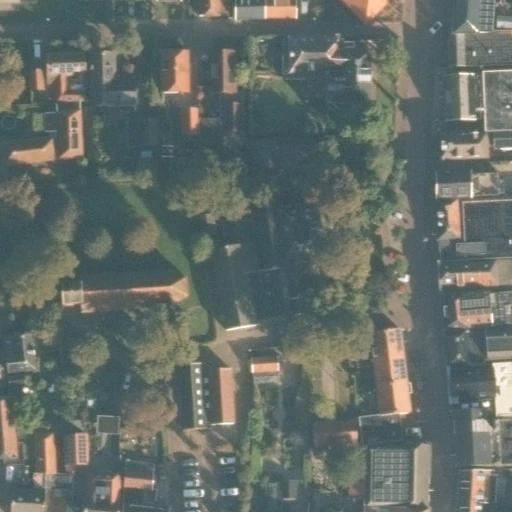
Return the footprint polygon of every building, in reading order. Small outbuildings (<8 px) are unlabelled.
[(197,0),(198,17),(212,16),(219,16),(227,16),(226,0),(197,0)] [(264,19),(264,0),(234,0),(234,19),(264,19)] [(295,0),(264,0),(264,19),(295,18),(295,0)] [(339,0),(364,24),(384,5),(384,0),(339,0)] [(453,0),(452,33),(497,32),(511,32),(511,5),(507,5),(507,0),(453,0)] [(511,32),(497,32),(452,33),(448,33),(448,67),(511,66),(511,32)] [(336,37),(287,36),(287,74),(325,74),(325,103),(368,104),(369,52),(336,51),(336,37)] [(187,93),(187,52),(161,53),(161,93),(187,93)] [(235,93),(234,52),(208,52),(209,72),(206,74),(207,80),(209,81),(209,95),(223,94),(223,133),(242,133),(241,93),(235,93)] [(114,81),(114,53),(89,54),(89,107),(135,107),(134,81),(114,81)] [(55,104),(56,104),(79,104),(79,102),(84,102),(84,91),(85,91),(85,77),(84,54),(46,55),(46,84),(54,84),(54,104),(55,104)] [(511,67),(501,68),(501,73),(481,73),(481,75),(441,77),(443,121),(483,120),(484,133),(511,131),(511,67)] [(43,91),(43,71),(28,71),(29,92),(43,91)] [(79,110),(79,104),(56,104),(56,114),(45,114),(45,132),(56,132),(56,138),(1,144),(2,167),(81,157),(80,110),(79,110)] [(197,136),(196,109),(182,109),(183,137),(197,136)] [(157,148),(157,119),(139,120),(140,148),(157,148)] [(511,131),(484,133),(440,135),(440,137),(441,160),(487,159),(486,146),(505,145),(505,144),(511,144),(511,131)] [(275,170),(274,141),(244,142),(246,172),(275,170)] [(136,161),(136,171),(156,171),(156,161),(136,161)] [(435,200),(497,197),(497,174),(469,175),(469,171),(435,173),(435,200)] [(453,239),(455,262),(496,261),(496,259),(511,258),(511,197),(497,198),(497,197),(435,200),(435,201),(433,201),(436,241),(453,239)] [(230,208),(228,199),(199,203),(201,213),(230,208)] [(278,209),(284,269),(288,268),(287,260),(322,256),(316,204),(278,209)] [(284,269),(278,209),(277,206),(250,209),(251,219),(254,243),(253,244),(210,250),(225,331),(291,320),(291,317),(289,301),(284,269)] [(216,237),(212,215),(197,217),(201,239),(216,237)] [(511,260),(496,261),(455,262),(437,263),(439,292),(464,291),(464,288),(498,287),(498,286),(511,285),(511,260)] [(60,286),(61,307),(80,305),(80,311),(80,313),(82,313),(87,312),(91,312),(91,313),(93,313),(93,312),(129,309),(129,310),(131,310),(131,309),(149,307),(149,309),(151,308),(151,307),(169,306),(169,307),(171,307),(171,306),(185,297),(186,298),(186,297),(185,279),(169,271),(77,277),(77,285),(60,286)] [(487,292),(439,296),(443,331),(490,327),(511,325),(511,308),(510,290),(487,292)] [(289,301),(291,317),(303,315),(301,299),(289,301)] [(372,361),(402,357),(399,329),(369,333),(369,334),(353,336),(355,369),(372,367),(372,361)] [(444,369),(446,369),(511,362),(511,330),(484,332),(468,333),(468,332),(466,332),(441,335),(444,369)] [(34,369),(30,335),(11,337),(3,338),(6,373),(34,369)] [(301,358),(300,345),(284,347),(284,357),(301,358)] [(275,357),(250,358),(251,374),(251,383),(274,381),(274,373),(276,372),(275,357)] [(372,361),(376,387),(405,384),(402,357),(372,361)] [(511,362),(446,369),(449,404),(462,404),(477,402),(493,400),(495,415),(495,421),(508,420),(511,420),(511,362)] [(201,371),(200,364),(178,365),(182,431),(205,429),(204,426),(233,424),(229,369),(201,371)] [(24,386),(24,378),(8,379),(8,387),(24,386)] [(376,387),(379,415),(358,418),(361,445),(377,444),(376,431),(400,428),(398,414),(409,413),(405,384),(376,387)] [(19,445),(13,445),(11,397),(0,397),(0,460),(4,460),(4,466),(20,465),(19,445)] [(511,420),(508,420),(495,421),(488,421),(487,410),(451,412),(454,467),(490,465),(511,464),(511,420)] [(109,418),(108,435),(118,436),(118,419),(109,418)] [(347,499),(363,499),(359,446),(355,447),(354,421),(312,423),(313,448),(350,447),(349,454),(347,499)] [(65,475),(73,475),(73,466),(88,466),(87,436),(76,435),(77,424),(64,424),(63,466),(65,466),(65,475)] [(400,428),(376,431),(377,444),(401,441),(400,428)] [(70,511),(73,475),(65,475),(55,475),(53,433),(34,434),(36,474),(33,474),(32,492),(45,493),(43,511),(70,511)] [(389,508),(427,510),(427,509),(426,509),(426,482),(388,481),(389,448),(383,448),(383,443),(377,444),(361,445),(361,446),(359,446),(363,499),(364,499),(364,508),(376,508),(389,508)] [(388,481),(426,482),(427,445),(397,445),(397,448),(389,448),(388,481)] [(125,461),(124,471),(123,488),(122,502),(121,511),(168,511),(168,508),(142,505),(142,501),(137,500),(138,489),(151,490),(153,474),(154,464),(125,461)] [(454,511),(492,511),(493,506),(491,505),(492,488),(491,488),(492,471),(458,471),(454,511)] [(118,511),(120,474),(86,472),(83,511),(118,511)] [(280,500),(280,511),(290,511),(291,509),(295,509),(295,500),(296,500),(296,481),(280,481),(280,484),(280,500)] [(268,484),(267,511),(279,511),(280,500),(280,484),(268,484)] [(43,511),(45,493),(32,492),(11,490),(9,511),(43,511)]
